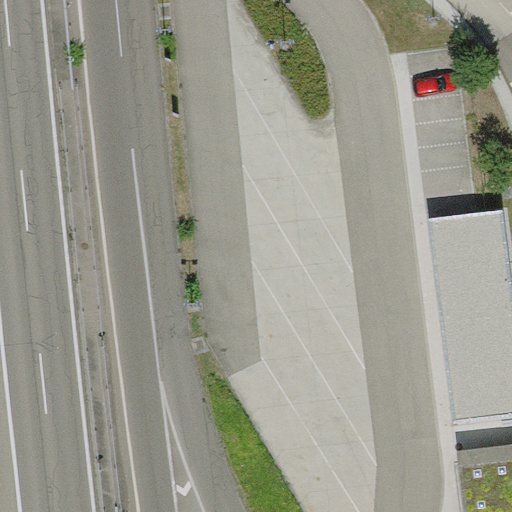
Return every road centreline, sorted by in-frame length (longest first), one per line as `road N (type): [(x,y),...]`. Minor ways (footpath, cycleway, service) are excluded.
road 1 (motorway): [(168,511),(121,0)]
road 2 (motorway): [(0,17),(55,511)]
